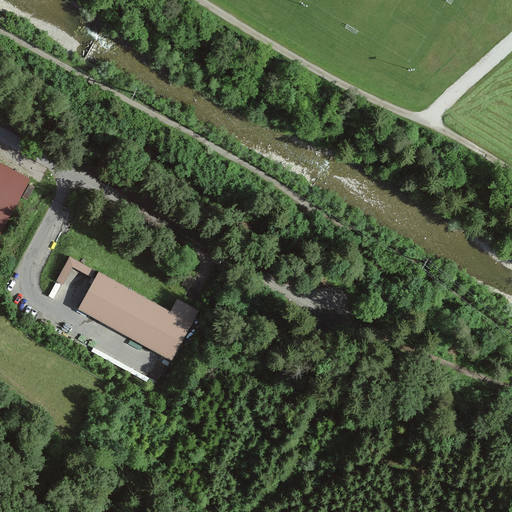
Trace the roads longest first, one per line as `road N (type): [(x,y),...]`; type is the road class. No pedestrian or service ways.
road 1 (tertiary): [(0,132),(354,322)]
road 2 (track): [(354,322),(511,390)]
